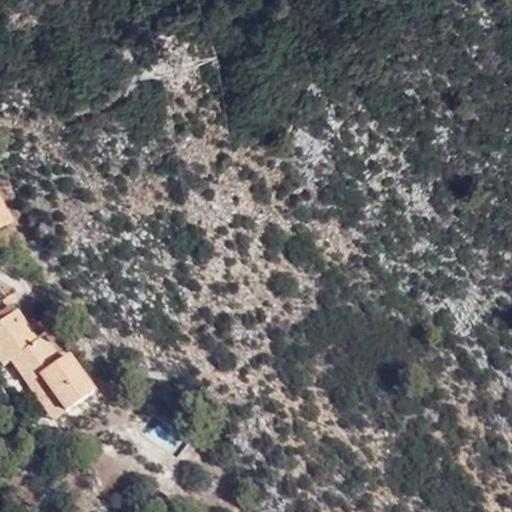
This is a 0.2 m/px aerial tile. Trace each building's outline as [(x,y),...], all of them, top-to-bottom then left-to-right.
[(2,191),(0,192),(0,234),(21,222),(2,191)] [(0,337),(27,316),(21,308),(0,322),(0,337)] [(0,348),(5,355),(59,348),(53,340),(47,340),(27,316),(0,337),(0,348)] [(71,363),(59,348),(5,355),(13,366),(19,361),(39,387),(50,379),(75,413),(104,393),(78,358),(71,363)] [(64,421),(75,413),(50,379),(39,387),(64,421)] [(138,430),(173,458),(187,439),(153,412),(138,430)]
